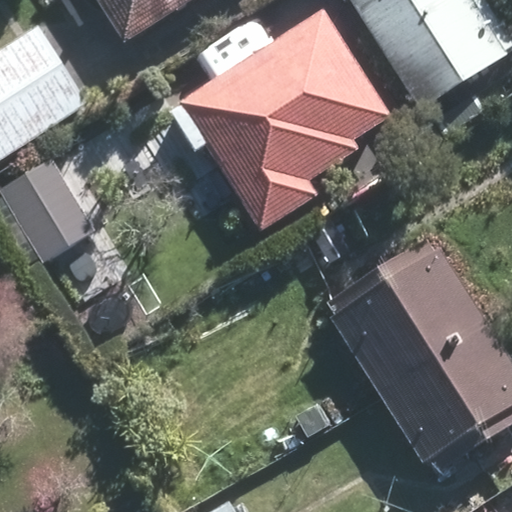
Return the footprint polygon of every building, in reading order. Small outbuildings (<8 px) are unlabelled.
[(94,0),(122,46),(199,0),(94,0)] [(468,0),(343,0),(420,116),(507,59),(468,0)] [(323,17),(179,107),(260,235),(317,199),(308,185),(357,154),(352,146),(390,123),(323,17)] [(0,162),(88,105),(38,31),(0,56),(0,162)] [(95,233),(52,165),(0,197),(0,200),(42,266),(95,233)] [(511,407),(511,369),(439,253),(329,321),(419,465),(511,407)] [(212,479),(196,452),(167,469),(184,496),(212,479)] [(234,511),(226,499),(204,511),(234,511)]
